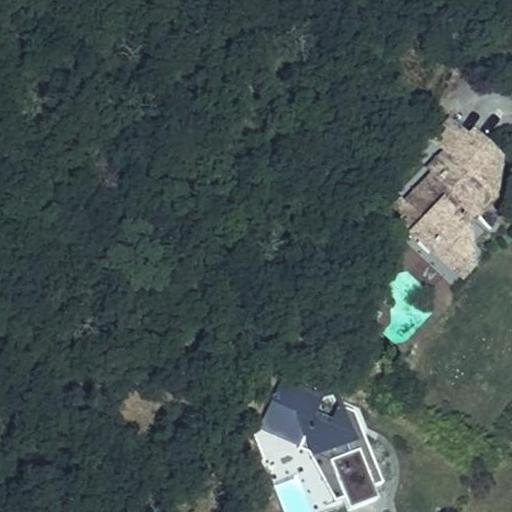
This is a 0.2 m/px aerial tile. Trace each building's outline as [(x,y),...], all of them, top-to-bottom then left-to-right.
[(409,98),(397,87),(392,93),(404,104),(409,98)] [(392,93),(377,109),(389,120),(404,104),(392,93)] [(449,124),(431,142),(438,149),(457,132),(449,124)] [(451,273),(469,254),(456,238),(463,230),(449,215),(461,202),(471,211),(487,195),(481,189),(488,182),(483,177),(497,162),(474,136),(467,142),(457,132),(438,149),(444,157),(428,174),(439,185),(430,196),(422,189),(403,208),(398,204),(382,220),(403,242),(416,230),(425,238),(417,246),(442,271),(445,268),(451,273)] [(488,182),(503,167),(497,162),(483,177),(488,182)] [(397,302),(394,298),(388,302),(384,307),(387,310),(389,311),(394,310),(396,306),(397,302)] [(418,299),(414,304),(423,311),(427,305),(422,302),(418,299)] [(378,488),(360,441),(351,445),(345,429),(350,416),(334,408),(327,424),(312,417),(319,401),(280,384),(258,431),(274,439),(278,430),(301,441),(308,425),(323,432),(312,458),(330,478),(340,503),(343,511),(349,511),(373,504),(368,491),(378,488)] [(327,424),(334,408),(330,399),(319,401),(312,417),(327,424)] [(312,458),(323,432),(308,425),(301,441),(296,452),(304,455),(330,506),(340,503),(330,478),(312,458)] [(282,511),(312,511),(300,475),(273,485),(282,511)]
